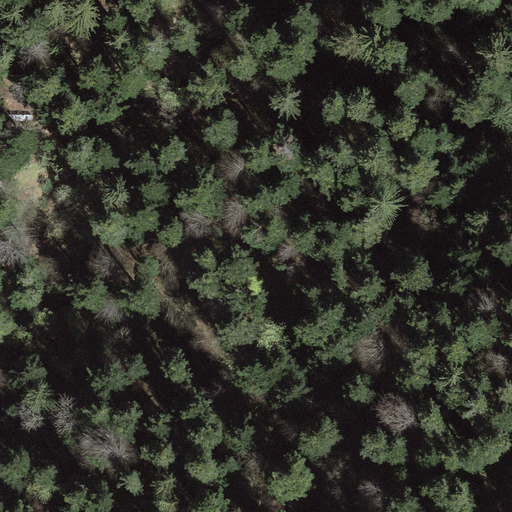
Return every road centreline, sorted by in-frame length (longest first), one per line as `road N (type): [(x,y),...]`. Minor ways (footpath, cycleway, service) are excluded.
road 1 (track): [(266,511),(282,404),(278,342),(202,139),(151,106),(0,100)]
road 2 (track): [(192,511),(213,365),(167,325),(105,297),(39,304),(0,329)]
